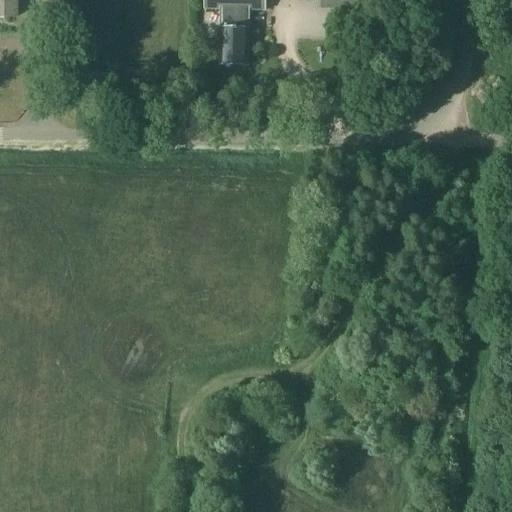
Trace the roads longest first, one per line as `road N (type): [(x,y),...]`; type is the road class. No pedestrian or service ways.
road 1 (unclassified): [(0,134),(404,132),(453,90),(468,0)]
road 2 (track): [(193,511),(186,432),(208,389),(290,374),(337,340),(441,169),(443,141)]
